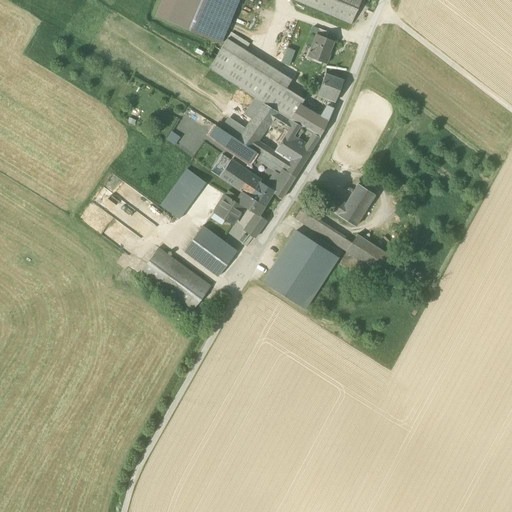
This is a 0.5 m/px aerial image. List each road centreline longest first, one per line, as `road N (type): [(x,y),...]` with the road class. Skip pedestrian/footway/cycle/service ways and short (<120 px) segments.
road 1 (residential): [(387,0),(330,141),(235,295)]
road 2 (track): [(124,511),(134,476),(235,295)]
road 3 (track): [(382,10),(511,110)]
